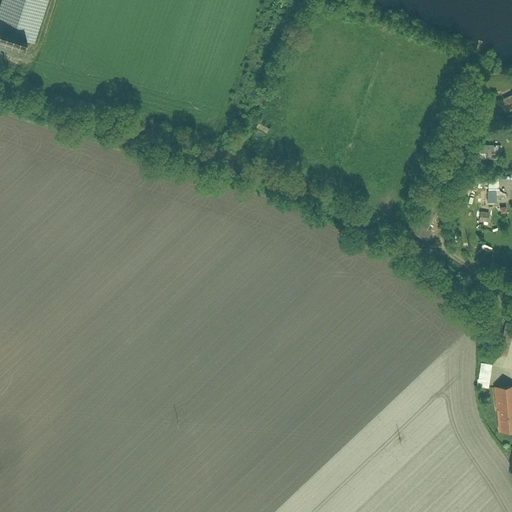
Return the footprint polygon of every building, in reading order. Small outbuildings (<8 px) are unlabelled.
[(476,143),(477,158),(491,157),(491,143),(476,143)] [(498,175),(488,175),(487,204),(498,204),(498,175)] [(478,213),(478,222),(487,222),(487,213),(478,213)] [(495,353),(505,355),(511,331),(502,328),(495,353)] [(476,387),(486,388),(489,365),(478,364),(476,387)] [(511,385),(493,387),(497,433),(511,431),(511,385)]
